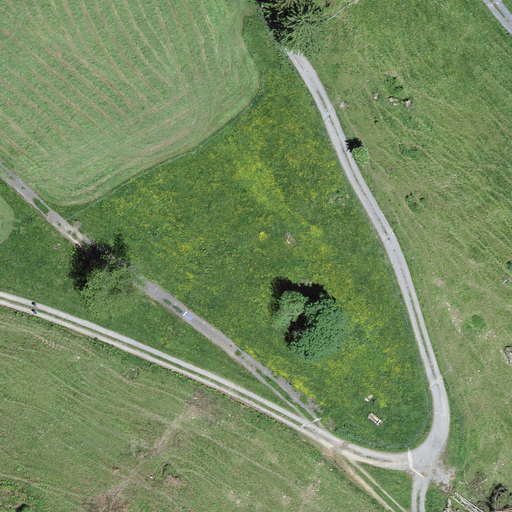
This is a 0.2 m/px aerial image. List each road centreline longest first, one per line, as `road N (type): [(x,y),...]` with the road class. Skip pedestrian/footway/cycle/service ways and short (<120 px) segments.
road 1 (track): [(0,302),(167,364),(375,462),(401,464),(431,447),(435,379),(398,255),(351,173),(273,0)]
road 2 (track): [(0,174),(196,321),(339,446)]
